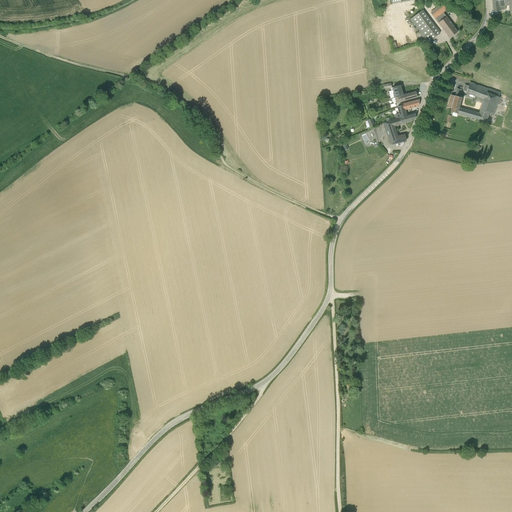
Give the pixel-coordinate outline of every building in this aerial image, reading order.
[(511,10),(511,0),(501,0),(496,1),(493,1),(495,12),(499,11),(500,10),(506,9),(505,6),(509,6),(510,11),(511,10)] [(447,9),(448,8),(445,4),(443,5),(442,4),(431,13),(435,18),(438,23),(440,26),(449,20),(443,12),(447,9)] [(440,33),(437,29),(423,10),(410,19),(428,42),(440,33)] [(440,26),(443,29),(446,33),(450,38),(458,32),(454,27),(449,20),(440,26)] [(500,93),(474,84),(470,82),(468,86),(465,85),(463,90),(468,92),(484,98),(480,110),(479,113),(459,107),(462,98),(456,96),(452,95),(448,107),(452,108),(451,112),(456,113),(485,121),(487,122),(489,113),(494,115),(500,97),(499,97),(500,93)] [(393,90),(389,91),(390,98),(392,98),(403,95),(400,86),(392,87),(393,90)] [(392,98),(392,99),(392,100),(392,102),(393,103),(417,96),(416,92),(403,95),(392,98)] [(405,110),(417,106),(419,106),(419,100),(414,101),(403,104),(403,105),(405,110)] [(406,116),(405,110),(403,105),(397,107),(399,113),(394,115),(396,118),(399,117),(401,117),(401,118),(406,116)] [(401,117),(399,117),(401,124),(415,119),(416,114),(415,114),(406,116),(401,118),(401,117)] [(394,126),(401,124),(399,117),(396,118),(383,123),(389,140),(390,145),(406,141),(405,135),(397,136),(394,126)] [(367,120),(370,128),(375,126),(373,118),(367,120)]
